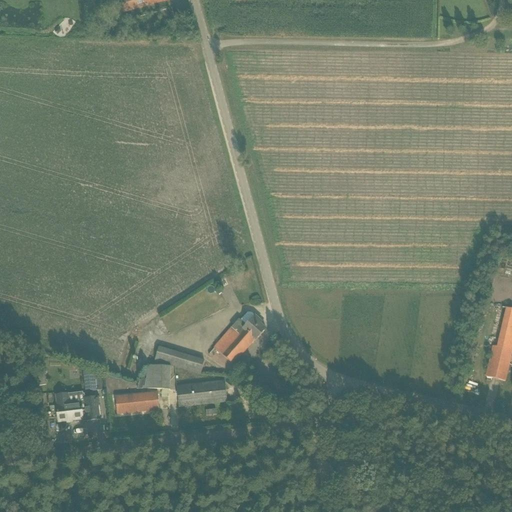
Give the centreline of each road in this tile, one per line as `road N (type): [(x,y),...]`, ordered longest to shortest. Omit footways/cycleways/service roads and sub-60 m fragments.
road 1 (tertiary): [(339,381),(299,357),(273,308),(191,0)]
road 2 (unclassified): [(0,467),(298,428),(317,419),(339,381)]
road 3 (unknown): [(204,50),(434,45)]
road 4 (tertiary): [(511,425),(339,381)]
